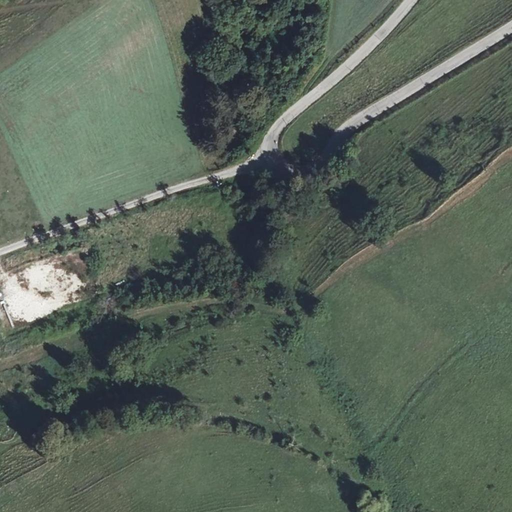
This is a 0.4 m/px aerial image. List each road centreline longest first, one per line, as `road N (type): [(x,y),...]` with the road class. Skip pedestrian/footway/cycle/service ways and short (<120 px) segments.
road 1 (tertiary): [(271,156),(290,173),(312,167),(360,118),(511,25)]
road 2 (residential): [(271,156),(0,252)]
road 3 (tertiary): [(411,0),(282,121),(271,156)]
